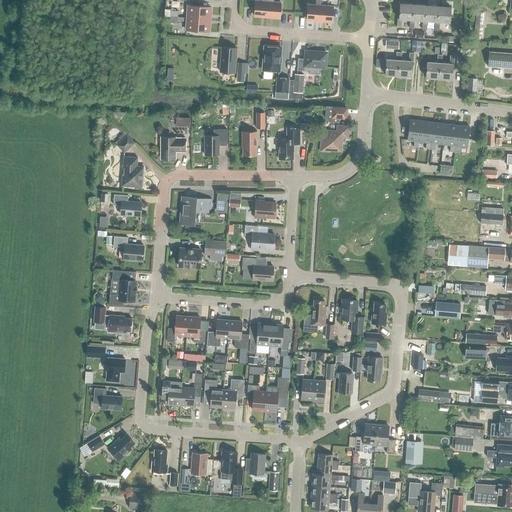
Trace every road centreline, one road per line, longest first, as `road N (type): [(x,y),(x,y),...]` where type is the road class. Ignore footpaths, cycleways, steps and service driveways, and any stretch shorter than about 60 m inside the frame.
road 1 (residential): [(301,443),(395,393),(403,293),(394,285),(289,279)]
road 2 (residential): [(301,443),(144,427),(137,418),(157,298)]
road 3 (residential): [(157,298),(164,183),(178,176),(297,180)]
road 4 (residential): [(367,39),(234,31),(235,0)]
road 5 (residential): [(289,279),(278,307),(157,298)]
road 6 (residential): [(511,115),(366,94)]
road 7 (residential): [(297,180),(352,171),(366,94)]
